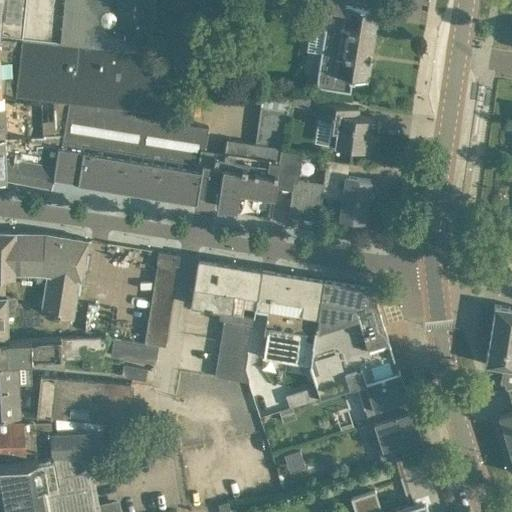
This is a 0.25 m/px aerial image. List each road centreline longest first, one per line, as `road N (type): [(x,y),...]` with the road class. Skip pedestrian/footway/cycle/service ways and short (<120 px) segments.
road 1 (residential): [(0,203),(430,268)]
road 2 (tertiary): [(486,511),(444,366),(430,268)]
road 3 (tertiary): [(430,268),(457,56)]
